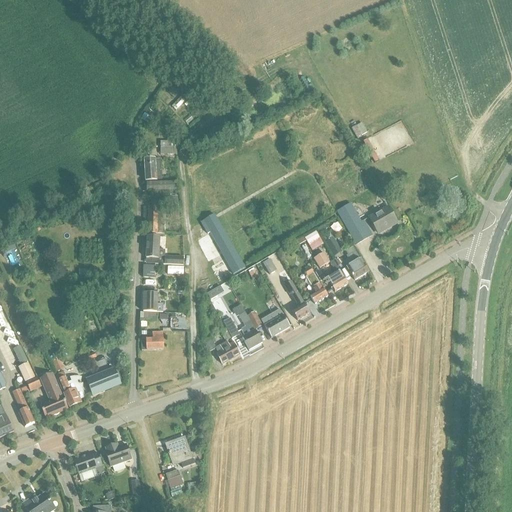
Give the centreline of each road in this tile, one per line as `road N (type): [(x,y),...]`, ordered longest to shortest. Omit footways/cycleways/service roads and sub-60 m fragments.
road 1 (tertiary): [(54,442),(248,371),(463,250),(492,248)]
road 2 (tertiary): [(468,511),(476,344),(492,248)]
